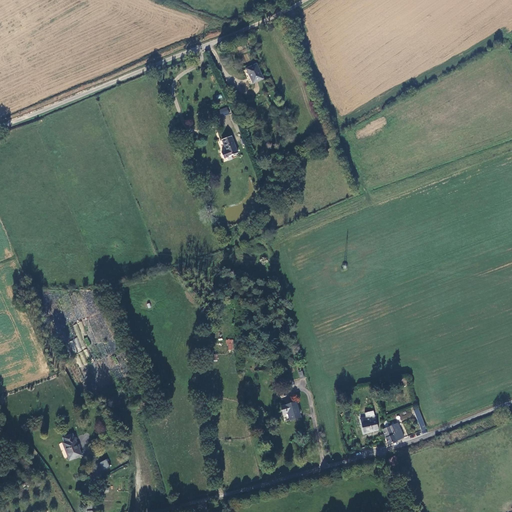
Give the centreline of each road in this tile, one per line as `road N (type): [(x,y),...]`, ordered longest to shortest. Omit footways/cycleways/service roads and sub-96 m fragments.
road 1 (unclassified): [(511,404),(158,511)]
road 2 (unclassified): [(0,125),(306,0)]
road 3 (track): [(353,172),(284,13)]
